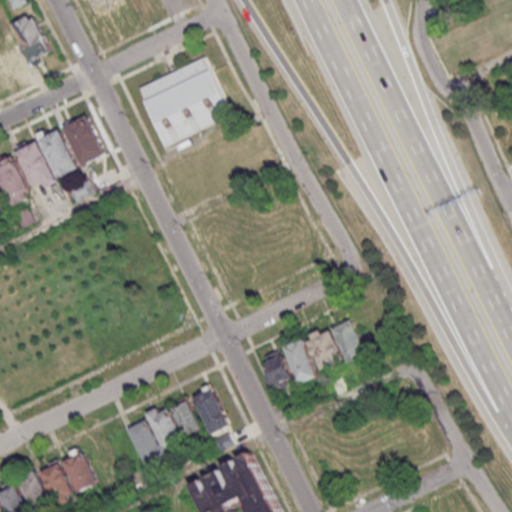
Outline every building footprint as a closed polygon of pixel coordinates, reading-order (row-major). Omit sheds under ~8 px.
[(11,0),(15,8),(28,1),(27,0),(11,0)] [(127,0),(134,14),(153,5),(150,0),(127,0)] [(16,23),(35,13),(54,50),(35,60),(16,23)] [(0,38),(0,55),(11,77),(31,66),(13,32),(0,38)] [(170,144),(233,113),(204,55),(141,87),(170,144)] [(66,126),(89,115),(107,152),(85,163),(66,126)] [(43,138),(62,129),(80,166),(61,175),(43,138)] [(20,152),(41,142),(59,179),(48,185),(45,179),(36,183),(20,152)] [(0,173),(0,162),(16,154),(32,186),(23,191),(27,198),(15,203),(0,173)] [(71,187),(77,200),(96,192),(90,179),(71,187)] [(18,213),(29,208),(35,220),(24,226),(18,213)] [(371,353),(354,317),(335,326),(351,362),(371,353)] [(310,336),(324,371),(347,362),(333,326),(310,336)] [(319,378),(309,338),(289,344),(299,383),(319,378)] [(275,390),(296,381),(282,348),(261,358),(275,390)] [(234,425),(214,383),(194,392),(214,434),(234,425)] [(189,437),(206,430),(190,396),(173,403),(189,437)] [(291,410),(304,407),(302,397),(289,400),(291,410)] [(187,440),(170,403),(150,412),(167,449),(187,440)] [(147,461),(166,452),(149,416),(130,425),(147,461)] [(65,456),(81,493),(101,483),(85,448),(65,456)] [(196,485),(209,511),(236,511),(233,505),(250,496),(255,506),(252,507),(254,511),(283,511),(255,453),(243,459),(248,468),(243,471),(238,462),(229,467),(239,488),(234,490),(225,471),(210,478),(217,492),(211,494),(205,481),(196,485)] [(58,501),(76,494),(63,459),(44,467),(58,501)] [(21,477),(36,510),(54,502),(39,469),(21,477)] [(0,488),(0,490),(10,511),(29,511),(31,511),(17,480),(0,488)]
